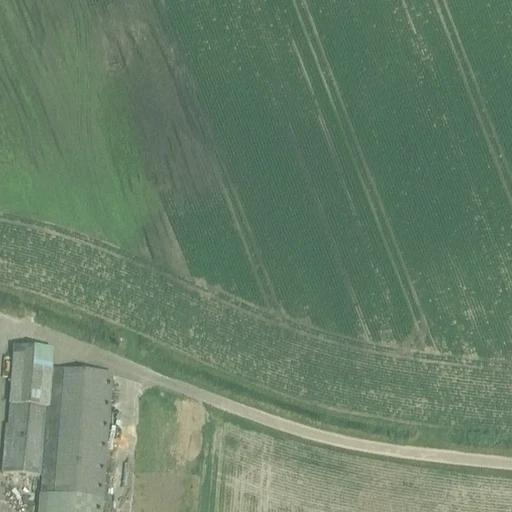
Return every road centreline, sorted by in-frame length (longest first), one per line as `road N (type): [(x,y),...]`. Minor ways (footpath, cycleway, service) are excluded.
road 1 (track): [(511,465),(350,447),(125,371)]
road 2 (unclassified): [(125,371),(0,326)]
